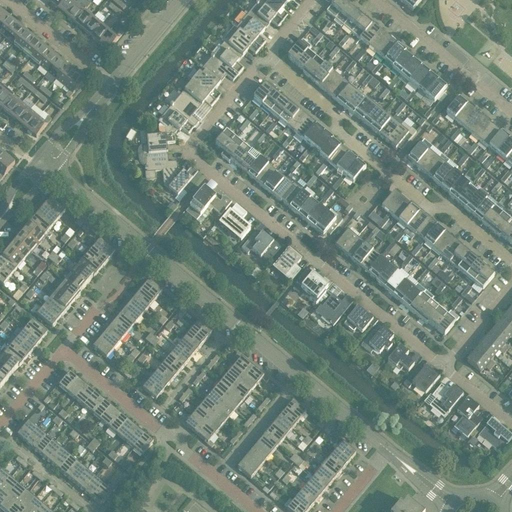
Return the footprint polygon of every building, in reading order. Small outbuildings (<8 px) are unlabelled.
[(58,11),(66,0),(52,0),(49,4),(58,11)] [(66,18),(80,1),(78,0),(66,0),(58,11),(66,18)] [(74,25),(86,11),(91,5),(84,0),(81,0),(80,1),(66,18),(74,25)] [(144,10),(152,0),(141,0),(144,2),(140,7),(144,10)] [(287,4),(282,0),(260,0),(259,3),(283,23),(288,17),(281,11),(287,4)] [(335,20),(346,7),(337,0),(336,0),(326,13),(335,20)] [(412,13),(422,0),(407,0),(404,5),(412,13)] [(283,23),(259,3),(248,15),(245,13),(244,14),(248,16),(250,17),(249,19),(250,20),(251,19),(265,31),(271,24),(278,29),(283,23)] [(354,14),(354,13),(346,7),(335,20),(335,21),(334,23),(341,29),(342,27),(343,27),(354,14)] [(83,32),(94,18),(86,11),(74,25),(83,32)] [(0,28),(8,19),(0,12),(0,28)] [(354,30),(364,19),(355,12),(354,13),(354,14),(343,27),(351,34),(354,30)] [(259,38),(265,31),(251,19),(250,20),(249,19),(250,17),(248,16),(244,14),(244,15),(247,17),(236,29),(234,28),(260,50),(266,43),(259,38)] [(91,39),(102,25),(94,18),(83,32),(91,39)] [(0,34),(6,39),(17,26),(8,19),(0,28),(0,34)] [(360,41),(372,26),(364,19),(354,30),(351,34),(360,41)] [(99,45),(111,32),(102,25),(91,39),(99,45)] [(14,46),(25,33),(17,26),(6,39),(14,46)] [(368,48),(380,33),(372,26),(360,41),(368,48)] [(260,50),(234,28),(224,40),(221,38),(220,39),(225,43),(226,42),(228,44),(226,45),(228,47),(229,46),(243,58),(249,50),(255,56),(260,50)] [(108,53),(123,35),(120,32),(116,36),(111,32),(99,45),(108,53)] [(22,53),(34,40),(25,33),(14,46),(22,53)] [(376,55),(389,39),(380,33),(368,48),(376,55)] [(237,65),(243,58),(229,46),(228,47),(226,45),(228,44),(226,42),(225,43),(220,39),(219,39),(222,42),(223,41),(225,43),(214,56),(238,76),(243,70),(237,65)] [(385,62),(397,47),(389,39),(376,55),(385,62)] [(31,60),(42,47),(34,40),(22,53),(31,60)] [(296,66),(311,49),(302,42),(299,46),(288,59),(296,66)] [(39,67),(50,54),(42,47),(31,60),(39,67)] [(405,54),(405,55),(406,54),(397,47),(385,62),(392,69),(393,69),(405,54)] [(304,73),(316,60),(307,53),(311,49),(296,66),(304,73)] [(47,74),(59,61),(50,54),(39,67),(47,74)] [(400,77),(413,61),(405,55),(405,54),(393,69),(392,69),(392,70),(400,77)] [(238,76),(214,56),(204,69),(201,66),(200,67),(203,70),(204,69),(205,70),(204,72),(206,73),(220,84),(226,77),(233,83),(238,76)] [(311,82),(324,67),(316,60),(304,73),(302,75),(311,82)] [(56,81),(67,68),(59,61),(47,74),(56,81)] [(409,84),(421,68),(413,61),(400,77),(409,84)] [(203,70),(200,67),(199,68),(202,70),(198,75),(193,71),(187,79),(216,103),(221,97),(215,91),(220,84),(206,73),(204,72),(205,70),(204,69),(203,70)] [(319,89),(332,74),(324,67),(311,82),(319,89)] [(64,88),(75,75),(67,68),(56,81),(64,88)] [(417,91),(430,75),(421,68),(409,84),(417,91)] [(328,96),(341,81),(332,74),(319,89),(328,96)] [(69,100),(84,82),(75,75),(64,88),(69,92),(65,97),(69,100)] [(425,98),(438,82),(430,75),(417,91),(425,98)] [(216,103),(187,79),(191,83),(181,95),(178,93),(177,94),(181,97),(181,96),(183,97),(182,99),(183,100),(184,99),(198,111),(204,104),(211,109),(216,103)] [(336,103),(349,87),(341,81),(328,96),(336,103)] [(434,105),(443,93),(444,94),(446,92),(445,92),(447,90),(438,82),(425,98),(434,105)] [(262,107),(273,94),(276,90),(268,83),(265,87),(253,100),(262,107)] [(344,110),(357,94),(349,87),(336,103),(344,110)] [(0,108),(3,111),(14,98),(6,91),(0,97),(0,108)] [(181,97),(177,94),(177,95),(180,97),(169,110),(193,130),(199,124),(192,118),(198,111),(184,99),(183,100),(182,99),(183,97),(181,96),(181,97)] [(281,101),(281,100),(273,94),(262,107),(270,114),(281,101)] [(366,101),(365,101),(357,94),(344,110),(353,117),(354,116),(366,101)] [(11,118),(22,104),(14,98),(3,111),(11,118)] [(279,121),(291,106),(282,99),(281,100),(281,101),(270,114),(279,121)] [(454,122),(467,107),(459,99),(457,101),(456,101),(454,103),(455,103),(446,115),(454,122)] [(362,123),(375,107),(366,100),(365,101),(366,101),(354,116),(362,123)] [(19,125),(31,111),(22,104),(11,118),(19,125)] [(287,128),(299,113),(291,106),(279,121),(287,128)] [(370,130),(383,114),(375,107),(362,123),(370,130)] [(463,129),(475,114),(467,107),(454,122),(463,129)] [(193,130),(169,110),(158,123),(160,125),(159,127),(159,137),(165,137),(174,136),(180,129),(188,136),(193,130)] [(27,131),(38,118),(31,111),(19,125),(27,131)] [(295,135),(308,120),(299,113),(287,128),(295,135)] [(378,136),(391,121),(383,114),(370,130),(378,136)] [(471,136),(484,120),(475,114),(463,129),(471,136)] [(386,143),(402,124),(395,117),(391,121),(378,136),(386,143)] [(36,139),(51,121),(48,118),(44,123),(38,118),(27,131),(36,139)] [(303,142),(316,127),(308,120),(295,135),(303,142)] [(479,143),(492,127),(484,120),(471,136),(479,143)] [(401,152),(416,133),(411,129),(410,130),(402,124),(386,143),(395,151),(397,149),(401,152)] [(312,149),(325,134),(316,127),(303,142),(312,149)] [(488,150),(501,133),(500,134),(492,127),(479,143),(488,150)] [(224,153),(235,140),(226,133),(215,146),(224,153)] [(497,156),(510,141),(501,133),(488,150),(489,149),(497,156)] [(332,142),(333,141),(325,134),(312,149),(320,156),(332,142)] [(167,148),(167,145),(175,144),(174,136),(165,137),(159,137),(143,139),(144,146),(142,147),(141,147),(140,148),(139,150),(138,151),(138,153),(138,155),(138,157),(141,157),(141,156),(143,155),(143,158),(145,157),(145,156),(168,154),(167,148)] [(232,160),(243,147),(235,140),(224,153),(232,160)] [(416,168),(429,153),(433,148),(424,141),(411,157),(410,156),(408,158),(409,159),(407,161),(416,168)] [(505,163),(511,154),(511,142),(510,141),(497,156),(505,163)] [(328,164),(341,149),(332,142),(320,156),(319,157),(328,164)] [(239,169),(251,153),(243,147),(232,160),(230,162),(239,169)] [(336,171),(349,156),(341,149),(328,164),(336,171)] [(247,176),(260,160),(251,153),(239,169),(247,176)] [(424,175),(437,159),(429,153),(416,168),(424,175)] [(178,171),(177,163),(168,164),(168,154),(145,156),(145,157),(143,158),(143,155),(141,156),(141,157),(138,157),(139,163),(140,164),(141,165),(142,166),(144,166),(146,166),(146,169),(145,170),(145,172),(146,172),(146,173),(145,173),(146,182),(156,181),(155,173),(162,173),(168,172),(177,171),(178,171)] [(433,182),(449,162),(441,155),(437,160),(437,159),(424,175),(433,182)] [(344,178),(357,162),(349,156),(336,171),(344,178)] [(0,182),(15,165),(6,157),(0,164),(0,182)] [(255,183),(268,167),(260,160),(247,176),(255,183)] [(353,185),(366,170),(357,162),(344,178),(353,185)] [(441,189),(457,169),(449,162),(433,182),(441,189)] [(264,190),(276,174),(268,167),(255,183),(264,190)] [(201,178),(197,174),(198,174),(191,169),(184,177),(178,171),(177,171),(168,172),(162,173),(164,186),(163,186),(178,198),(183,191),(192,181),(196,184),(201,178)] [(461,181),(462,182),(462,181),(454,173),(457,169),(441,189),(449,195),(449,196),(461,181)] [(272,197),(285,181),(276,174),(264,190),(272,197)] [(187,194),(196,184),(192,181),(183,191),(187,194)] [(293,188),(285,181),(272,197),(281,204),(281,203),(293,188)] [(457,204),(470,188),(462,182),(461,181),(449,196),(449,195),(448,196),(457,204)] [(289,210),(302,194),(294,187),(293,188),(281,203),(289,210)] [(465,211),(478,195),(470,188),(457,204),(465,211)] [(221,217),(231,204),(225,198),(224,199),(220,203),(215,199),(213,194),(210,195),(205,190),(186,213),(200,225),(213,210),(221,217)] [(390,216),(403,201),(394,193),(381,209),(390,216)] [(298,217),(310,201),(302,194),(289,210),(298,217)] [(473,217),(486,202),(478,195),(465,211),(473,217)] [(65,212),(50,200),(43,208),(58,221),(65,212)] [(306,223),(319,208),(310,201),(298,217),(306,223)] [(398,223),(411,208),(403,201),(390,216),(398,223)] [(482,224),(495,209),(486,202),(473,217),(482,224)] [(482,224),(490,231),(506,212),(498,205),(495,209),(482,224)] [(250,231),(243,225),(238,221),(240,219),(242,221),(246,215),(236,206),(231,212),(232,212),(230,214),(229,213),(219,224),(241,242),(250,231)] [(58,221),(43,208),(36,216),(51,229),(58,221)] [(314,230),(327,215),(319,208),(306,223),(314,230)] [(407,230),(419,214),(411,208),(398,223),(407,230)] [(330,237),(343,222),(330,211),(327,215),(314,230),(323,238),(325,236),(326,236),(327,234),(330,237)] [(500,236),(511,223),(511,221),(511,217),(506,212),(490,231),(499,239),(500,237),(500,236)] [(428,221),(427,221),(419,214),(407,230),(415,237),(416,236),(428,221)] [(51,229),(36,216),(29,225),(30,226),(44,238),(45,237),(51,229)] [(424,243),(437,227),(428,220),(427,221),(428,221),(416,236),(424,243)] [(508,243),(511,238),(511,223),(500,236),(500,237),(508,243)] [(30,226),(23,234),(38,247),(45,238),(45,237),(44,238),(30,226)] [(433,250),(445,235),(437,227),(424,243),(433,250)] [(343,255),(356,239),(348,232),(338,244),(337,243),(336,245),(336,246),(335,248),(343,255)] [(38,247),(23,234),(17,242),(16,242),(30,254),(31,255),(38,247)] [(269,263),(284,245),(278,240),(276,243),(269,237),(267,239),(262,234),(255,243),(250,239),(241,250),(248,255),(251,251),(261,259),(262,258),(269,263)] [(441,257),(454,241),(445,235),(433,250),(441,257)] [(352,262),(365,246),(356,239),(343,255),(352,262)] [(16,242),(17,242),(16,241),(8,250),(23,263),(30,254),(16,242)] [(115,254),(100,241),(93,250),(108,262),(115,254)] [(449,264),(462,248),(454,241),(441,257),(449,264)] [(360,269),(373,253),(365,246),(352,262),(360,269)] [(457,270),(470,255),(462,248),(449,264),(457,270)] [(23,263),(8,250),(1,258),(17,271),(23,263)] [(108,262),(93,250),(86,258),(101,271),(108,262)] [(294,269),(300,261),(289,252),(289,251),(288,251),(287,250),(287,251),(288,252),(274,268),(275,268),(287,277),(285,279),(291,284),(300,273),(294,269)] [(360,269),(368,276),(381,260),(373,253),(360,269)] [(466,277),(477,264),(479,263),(470,255),(457,270),(466,277)] [(17,271),(1,258),(0,259),(0,270),(10,279),(17,271)] [(86,258),(79,266),(93,278),(93,279),(94,279),(101,271),(86,258)] [(377,282),(389,267),(381,260),(368,276),(376,282),(377,282)] [(485,271),(477,264),(466,277),(474,284),(485,271)] [(93,278),(79,266),(78,265),(71,274),(86,287),(93,279),(93,278)] [(384,290),(397,275),(389,268),(390,268),(389,267),(377,282),(376,282),(376,283),(384,290)] [(10,279),(0,270),(0,285),(2,288),(10,279)] [(483,292),(494,278),(485,271),(474,284),(483,292)] [(325,294),(332,285),(324,278),(323,280),(315,273),(308,281),(304,277),(293,290),(299,295),(302,291),(311,299),(309,301),(316,307),(326,294),(325,294)] [(86,287),(71,274),(64,282),(64,283),(65,283),(79,295),(79,294),(86,287)] [(393,297),(405,282),(397,275),(384,290),(393,297)] [(162,293),(149,282),(142,291),(155,302),(162,293)] [(401,304),(417,285),(414,289),(405,282),(393,297),(401,304)] [(79,295),(65,283),(64,283),(58,291),(73,304),(80,295),(79,294),(79,295)] [(409,311),(426,292),(417,285),(401,304),(409,311)] [(73,304),(58,291),(51,300),(66,312),(73,304)] [(155,302),(142,291),(135,299),(148,310),(155,302)] [(417,318),(434,299),(426,292),(409,311),(417,318)] [(333,328),(353,304),(346,298),(339,306),(336,304),(338,302),(332,297),(322,308),(320,307),(315,313),(333,328)] [(148,310),(135,299),(128,307),(141,318),(148,310)] [(427,323),(439,310),(430,303),(434,299),(417,318),(426,325),(428,324),(427,323)] [(66,312),(51,300),(44,308),(59,320),(66,312)] [(141,318),(128,307),(121,316),(134,327),(141,318)] [(59,320),(44,308),(37,316),(52,329),(59,320)] [(373,329),(378,323),(369,315),(367,317),(357,309),(343,326),(353,334),(356,330),(362,335),(369,326),(373,329)] [(436,330),(450,312),(447,317),(439,310),(427,323),(428,324),(436,330)] [(444,337),(455,324),(459,319),(450,312),(436,330),(444,337)] [(511,315),(509,313),(502,321),(511,329),(511,315)] [(134,327),(121,316),(114,324),(127,335),(134,327)] [(511,329),(502,321),(495,329),(508,341),(511,335),(511,329)] [(47,335),(32,322),(25,331),(40,344),(47,335)] [(212,335),(198,323),(191,332),(205,343),(212,335)] [(127,335),(114,324),(107,332),(120,343),(127,335)] [(508,341),(495,329),(488,338),(506,353),(509,349),(504,345),(508,341)] [(392,348),(388,345),(393,339),(383,330),(378,336),(373,332),(361,347),(371,355),(374,351),(379,356),(384,350),(388,353),(392,348)] [(40,344),(25,331),(18,339),(33,352),(40,344)] [(120,343),(107,332),(100,340),(113,351),(120,343)] [(205,343),(191,332),(184,340),(198,351),(205,343)] [(506,353),(488,338),(481,346),(494,357),(498,352),(503,356),(506,353)] [(33,352),(18,339),(11,347),(26,360),(33,352)] [(113,351),(100,340),(93,349),(106,360),(113,351)] [(198,351),(184,340),(177,348),(191,360),(198,351)] [(494,357),(481,346),(474,354),(492,369),(495,366),(490,362),(494,357)] [(26,360),(11,347),(4,355),(4,356),(18,368),(19,369),(26,360)] [(191,360),(177,348),(170,357),(184,368),(191,360)] [(414,366),(405,359),(408,355),(400,348),(387,363),(400,373),(403,369),(408,373),(414,366)] [(492,369),(474,354),(467,363),(480,374),(484,369),(489,373),(492,369)] [(18,368),(4,356),(4,355),(3,355),(0,358),(0,366),(11,376),(18,368)] [(253,369),(241,360),(242,359),(237,355),(235,358),(239,361),(234,368),(245,377),(253,369)] [(184,368),(170,357),(163,365),(177,376),(184,368)] [(177,376),(163,365),(157,373),(170,385),(177,376)] [(11,376),(0,366),(0,380),(5,384),(11,376)] [(245,377),(234,368),(227,376),(238,385),(245,377)] [(425,396),(440,378),(435,374),(434,375),(426,368),(420,375),(415,371),(403,386),(408,390),(412,385),(425,396)] [(263,378),(253,369),(245,377),(256,387),(262,380),(266,384),(269,381),(264,377),(263,378)] [(170,385),(157,373),(150,382),(163,393),(170,385)] [(67,395),(78,381),(70,374),(58,387),(67,395)] [(238,385),(227,376),(220,384),(231,394),(238,385)] [(256,387),(245,377),(238,385),(249,395),(256,387)] [(75,401),(86,388),(78,381),(67,395),(75,401)] [(163,393),(150,382),(142,390),(156,401),(163,393)] [(231,394),(220,384),(213,393),(224,402),(231,394)] [(249,395),(238,385),(231,394),(242,403),(249,395)] [(444,420),(463,397),(453,388),(448,394),(445,392),(446,391),(441,386),(432,397),(435,400),(429,407),(444,420)] [(83,408),(95,395),(86,388),(75,401),(83,408)] [(224,402),(213,393),(206,401),(217,410),(224,402)] [(242,403),(231,394),(224,402),(236,412),(242,403)] [(92,415),(103,402),(95,395),(83,408),(92,415)] [(217,410),(206,401),(199,409),(211,419),(217,410)] [(467,440),(483,421),(477,416),(475,418),(473,416),(479,410),(468,401),(457,414),(463,418),(454,429),(467,440)] [(100,422),(111,409),(103,402),(92,415),(100,422)] [(236,412),(224,402),(217,410),(229,420),(236,412)] [(306,414),(293,403),(286,411),(299,422),(306,414)] [(108,429),(119,415),(111,409),(100,422),(108,429)] [(211,419),(199,409),(192,417),(204,427),(211,419)] [(229,420),(217,410),(211,419),(222,428),(229,420)] [(299,422),(286,411),(279,419),(292,430),(299,422)] [(116,436),(127,422),(119,415),(108,429),(116,436)] [(197,435),(204,427),(192,417),(187,424),(183,420),(180,423),(185,427),(186,426),(197,435)] [(222,428),(211,419),(204,427),(215,436),(222,428)] [(292,430),(279,419),(272,428),(285,439),(292,430)] [(125,443),(136,430),(127,422),(116,436),(125,443)] [(26,444),(37,431),(28,424),(17,437),(26,444)] [(507,446),(511,439),(500,429),(500,430),(497,433),(488,425),(478,438),(484,443),(485,442),(499,454),(507,445),(507,446)] [(209,443),(215,436),(204,427),(197,435),(207,445),(207,446),(211,450),(214,447),(209,443)] [(285,439),(272,428),(265,436),(278,447),(285,439)] [(133,450),(145,437),(136,430),(125,443),(133,450)] [(34,451),(45,438),(37,431),(26,444),(34,451)] [(278,447),(265,436),(258,444),(271,455),(278,447)] [(142,457),(153,444),(145,437),(133,450),(142,457)] [(42,458),(53,445),(45,438),(34,451),(42,458)] [(271,455),(258,444),(251,453),(265,464),(271,455)] [(356,455),(343,444),(342,444),(335,453),(349,464),(356,455)] [(50,465),(62,451),(53,445),(42,458),(50,465)] [(59,472),(70,458),(62,451),(50,465),(59,472)] [(265,464),(251,453),(244,461),(258,472),(265,464)] [(349,464),(335,453),(328,461),(342,472),(349,464)] [(67,479),(78,465),(70,458),(59,472),(67,479)] [(258,472),(244,461),(237,470),(250,481),(258,472)] [(342,472),(328,461),(322,469),(335,480),(342,472)] [(75,486),(86,472),(78,465),(67,479),(75,486)] [(335,480),(322,469),(315,477),(328,488),(335,480)] [(0,490),(0,491),(10,479),(2,472),(0,474),(0,490)] [(84,493),(95,479),(86,472),(75,486),(84,493)] [(328,488),(315,477),(308,486),(321,497),(328,488)] [(9,498),(18,486),(10,479),(0,491),(9,498)] [(92,499),(103,486),(95,479),(84,493),(92,499)] [(17,504),(26,493),(18,486),(9,498),(17,504)] [(101,507),(112,493),(103,486),(92,499),(101,507)] [(321,497),(308,486),(301,494),(314,505),(321,497)] [(0,507),(9,498),(0,491),(0,507)] [(25,511),(35,500),(26,493),(17,504),(25,511)] [(308,511),(314,505),(301,494),(294,502),(305,511),(308,511)] [(0,509),(3,511),(10,511),(17,504),(9,498),(0,507),(0,509)] [(25,511),(38,511),(43,507),(35,500),(25,511)] [(305,511),(294,502),(287,511),(305,511)] [(416,511),(417,511),(416,510),(415,511),(408,505),(408,504),(407,503),(402,510),(400,507),(395,511),(416,511)]
